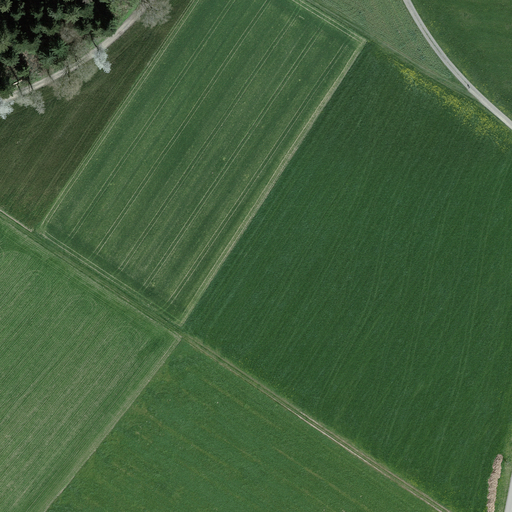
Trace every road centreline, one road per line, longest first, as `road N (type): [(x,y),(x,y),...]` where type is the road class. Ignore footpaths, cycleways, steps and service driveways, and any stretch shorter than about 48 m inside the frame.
road 1 (track): [(0,214),(440,511)]
road 2 (track): [(313,0),(483,101)]
road 3 (track): [(0,95),(66,69),(147,0)]
road 4 (track): [(406,0),(449,64),(511,125)]
